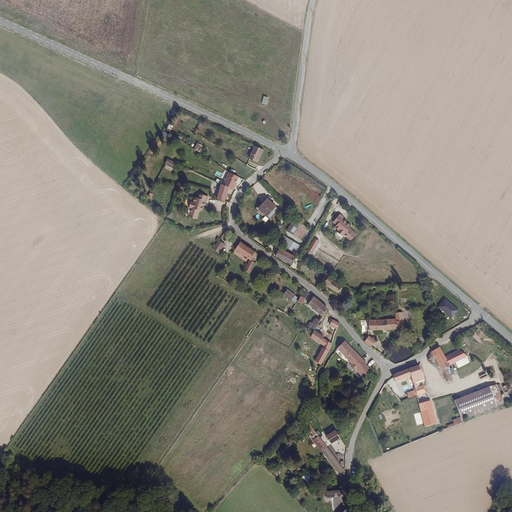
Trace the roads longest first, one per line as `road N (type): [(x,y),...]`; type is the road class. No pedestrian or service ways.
road 1 (tertiary): [(284,150),(0,22)]
road 2 (unclassified): [(389,372),(323,300),(233,226),(237,194),(284,150)]
road 3 (tertiary): [(479,312),(284,150)]
road 4 (unclassified): [(312,0),(284,150)]
road 5 (unclassified): [(389,372),(350,443),(349,511)]
